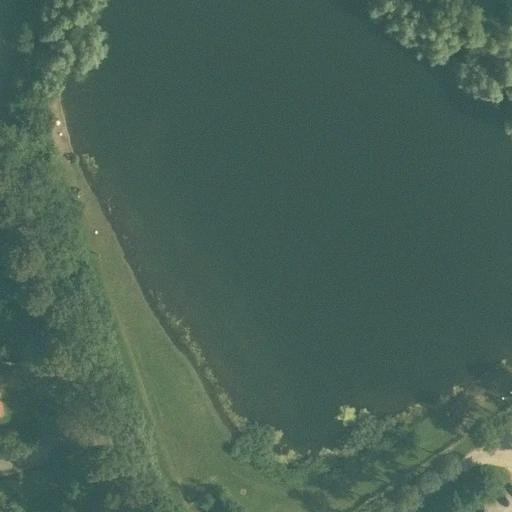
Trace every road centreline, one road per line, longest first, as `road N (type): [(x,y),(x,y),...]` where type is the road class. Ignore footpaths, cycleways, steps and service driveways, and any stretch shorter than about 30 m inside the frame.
road 1 (unclassified): [(126,511),(0,125)]
road 2 (unclassified): [(390,511),(496,437)]
